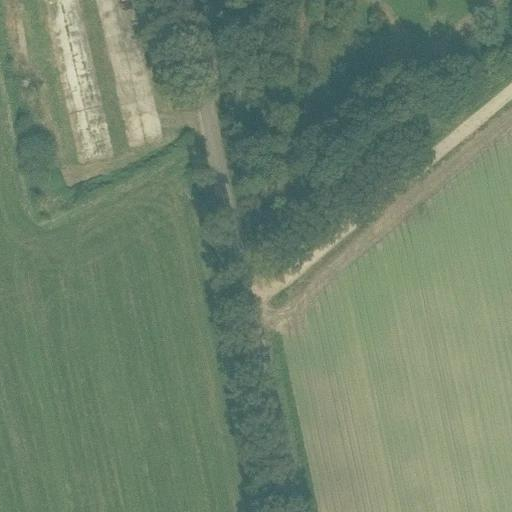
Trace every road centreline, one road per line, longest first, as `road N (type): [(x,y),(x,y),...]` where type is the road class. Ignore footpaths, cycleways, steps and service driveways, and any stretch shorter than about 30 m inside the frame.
road 1 (unclassified): [(511,96),(243,312)]
road 2 (unclassified): [(243,312),(180,0)]
road 3 (unclassified): [(286,511),(243,312)]
